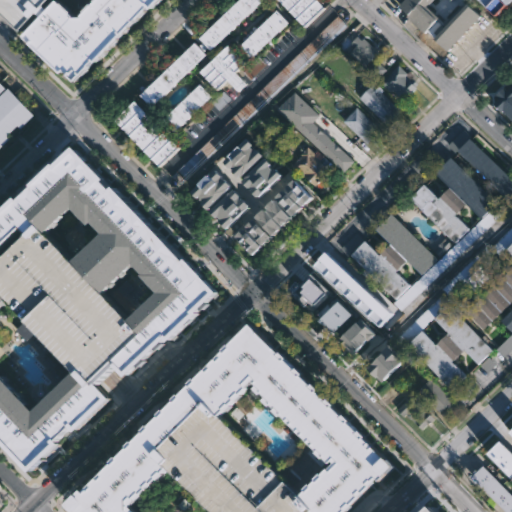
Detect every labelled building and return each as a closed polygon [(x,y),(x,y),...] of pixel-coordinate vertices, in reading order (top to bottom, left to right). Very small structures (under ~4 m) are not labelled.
[(0,0),(0,12),(2,14),(21,31),(40,12),(46,5),(50,0),(0,0)] [(97,0),(78,20),(60,2),(51,11),(46,5),(40,12),(45,17),(28,35),(79,84),(159,0),(97,0)] [(263,0),(211,50),(199,37),(238,0),(263,0)] [(318,0),(325,7),(305,27),(278,0),(318,0)] [(432,0),(427,6),(441,19),(438,22),(442,27),(466,1),(482,16),(449,51),(435,37),(432,40),(408,17),(411,14),(400,4),(403,0),(432,0)] [(509,4),(498,15),(490,7),(488,10),(477,0),(509,0),(507,2),(509,4)] [(288,22),(251,57),(239,45),(276,10),(288,22)] [(338,15),(170,176),(178,184),(346,23),(338,15)] [(345,36),(337,44),(343,49),(350,42),(345,36)] [(358,37),(361,40),(364,37),(379,51),(365,67),(350,53),(355,48),(351,44),(358,37)] [(206,54),(151,108),(138,95),(194,42),(206,54)] [(238,73),(247,82),(238,91),(227,80),(218,89),(201,72),(229,44),(245,60),(235,70),(238,73)] [(405,77),(410,81),(412,79),(418,84),(416,87),(417,88),(405,101),(393,90),(391,92),(381,83),(397,65),(407,74),(405,77)] [(387,125),(360,98),(376,83),(384,91),(382,93),(401,112),(387,125)] [(212,96),(174,132),(162,120),(200,84),(212,96)] [(511,86),(511,119),(503,110),(502,111),(494,103),(500,97),(497,94),(505,87),(508,90),(511,86)] [(34,115),(20,128),(19,126),(8,136),(10,139),(0,148),(0,97),(9,88),(34,115)] [(355,162),(344,173),(278,109),(295,92),(320,115),(314,122),(355,162)] [(161,164),(158,167),(115,120),(135,101),(179,148),(161,164)] [(375,137),(367,145),(344,122),(357,108),(378,128),(372,134),(375,137)] [(249,138),(254,144),(252,147),(257,152),(259,150),(265,155),(240,179),(224,162),(249,138)] [(511,178),(511,194),(507,199),(458,151),(471,138),(511,178)] [(307,147),(314,153),(316,150),(329,161),(326,165),(334,172),(324,183),(320,180),(315,186),(292,165),(307,147)] [(0,221),(22,199),(24,201),(39,187),(38,186),(60,165),(61,165),(78,148),(109,180),(107,182),(115,190),(116,189),(187,262),(189,261),(220,293),(200,312),(201,313),(172,342),(171,340),(131,378),(118,365),(112,372),(101,382),(99,384),(115,401),(76,438),(73,435),(65,443),(67,445),(38,473),(0,433),(0,221)] [(267,157),(273,163),(270,166),(275,171),(278,168),(283,174),(258,198),(242,181),(267,157)] [(456,159),(497,202),(481,217),(469,203),(457,214),(470,228),(454,243),(411,198),(426,183),(440,198),(451,187),(437,173),(454,157),(456,159)] [(207,210),(202,204),(204,201),(199,196),(197,199),(191,193),(216,170),(232,187),(207,210)] [(296,179),(313,197),(304,207),(286,188),(296,179)] [(225,229),(220,223),(222,220),(218,215),(215,218),(210,212),(235,189),(250,206),(225,229)] [(286,189),(303,208),(293,217),(276,198),(286,189)] [(276,199),(293,217),(284,227),(266,208),(276,199)] [(502,200),(510,207),(400,312),(393,304),(502,200)] [(266,209),(283,227),(273,236),(256,218),(266,209)] [(396,218),(437,259),(422,273),(409,259),(396,272),(410,286),(395,301),(351,256),(366,241),(380,256),(393,244),(379,229),(394,215),(396,218)] [(255,218),(272,237),(263,246),(245,227),(255,218)] [(511,226),(511,240),(499,253),(492,246),(511,226)] [(245,228),(262,246),(253,255),(235,237),(245,228)] [(487,246),(495,254),(449,296),(441,288),(487,246)] [(332,265),(335,268),(338,265),(346,273),(348,270),(362,283),(346,300),(319,275),(330,263),(332,265)] [(511,302),(489,324),(483,330),(466,312),(511,269),(511,270),(511,302)] [(325,300),(313,313),(296,297),(308,284),(325,300)] [(440,296),(448,305),(403,347),(395,339),(440,296)] [(343,302),(355,313),(334,334),(322,323),(324,321),(317,314),(328,304),(329,305),(336,298),(342,303),(343,302)] [(479,365),(465,351),(454,362),(467,375),(452,389),(408,344),(423,329),(437,344),(450,332),(436,318),(450,305),(494,350),(487,357),(479,365)] [(362,319),(377,333),(370,341),(369,340),(354,355),(340,341),(362,319)] [(394,467),(381,479),(380,478),(346,511),(75,511),(69,506),(230,345),(231,345),(251,325),(394,467)] [(511,338),(499,350),(505,357),(511,350),(511,338)] [(404,360),(381,383),(368,370),(382,356),(381,354),(390,345),(404,360)] [(430,376),(453,400),(440,413),(417,389),(430,376)] [(413,393),(436,416),(424,428),(408,413),(406,415),(398,408),(413,393)] [(503,442),(511,451),(511,476),(490,454),(503,442)] [(484,466),(511,494),(511,511),(508,511),(473,477),(474,476),(472,473),(475,469),(478,472),(484,466)]
